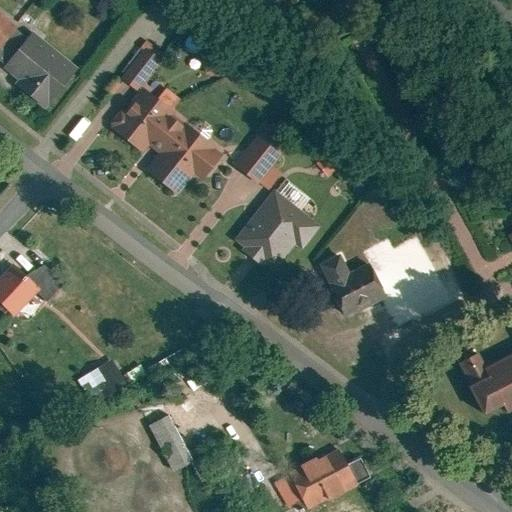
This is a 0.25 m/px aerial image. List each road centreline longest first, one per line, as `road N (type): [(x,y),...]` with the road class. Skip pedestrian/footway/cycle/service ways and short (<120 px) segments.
road 1 (residential): [(492,511),(41,162)]
road 2 (residential): [(41,162),(156,3)]
